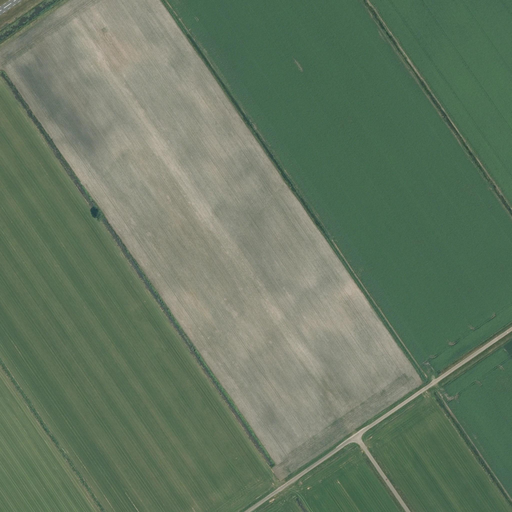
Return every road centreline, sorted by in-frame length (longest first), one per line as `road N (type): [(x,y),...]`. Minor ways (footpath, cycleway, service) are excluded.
road 1 (unclassified): [(356,436),(511,328)]
road 2 (unclassified): [(247,511),(356,436)]
